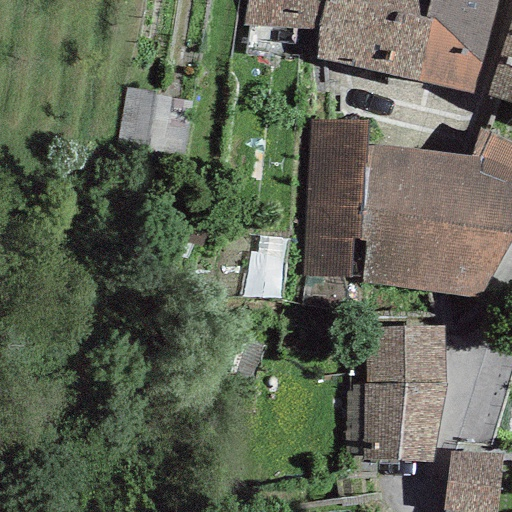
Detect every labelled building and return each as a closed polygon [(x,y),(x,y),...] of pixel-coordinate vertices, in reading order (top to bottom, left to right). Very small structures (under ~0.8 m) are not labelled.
[(315,27),(322,0),(247,0),(243,26),(315,27)] [(424,18),(428,0),(322,0),(315,27),(314,57),(415,80),(430,19),(424,18)] [(495,0),(428,0),(424,18),(430,19),(415,80),(473,94),(495,0)] [(511,18),(487,95),(511,104),(511,18)] [(191,102),(126,89),(115,140),(182,155),(191,102)] [(361,278),(366,144),(369,123),(309,121),(300,274),(361,278)] [(511,144),(480,129),(468,156),(457,155),(366,144),(361,278),(361,285),(454,295),(468,299),(483,292),(511,240),(511,144)] [(443,327),(365,328),(362,462),(431,465),(445,387),(443,327)] [(495,511),(502,456),(449,453),(440,511),(495,511)]
